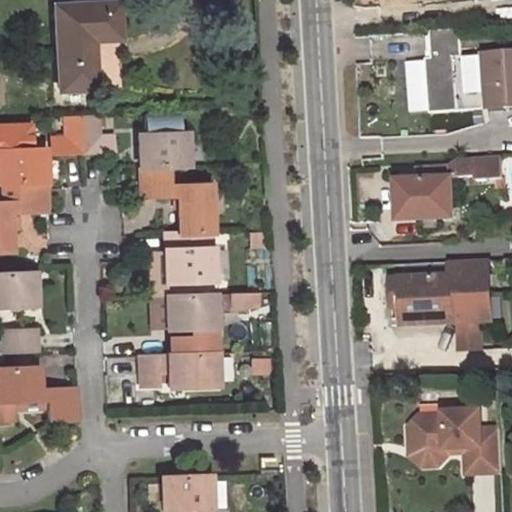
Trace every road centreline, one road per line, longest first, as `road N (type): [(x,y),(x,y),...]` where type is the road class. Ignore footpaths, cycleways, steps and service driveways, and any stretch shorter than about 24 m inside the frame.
road 1 (secondary): [(342,442),(316,0)]
road 2 (residential): [(101,453),(181,442),(342,442)]
road 3 (residential): [(92,215),(84,265),(101,453)]
